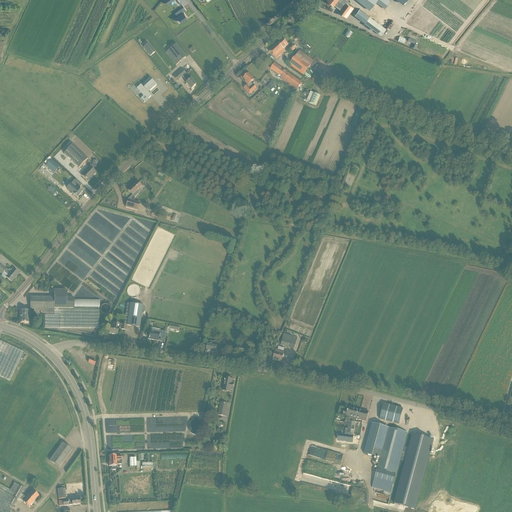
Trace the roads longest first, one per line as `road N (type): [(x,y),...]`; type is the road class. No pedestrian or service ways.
road 1 (unclassified): [(511,432),(246,366),(76,343),(50,353)]
road 2 (tertiary): [(0,318),(97,192),(238,65)]
road 3 (secondary): [(97,511),(84,411),(50,353)]
